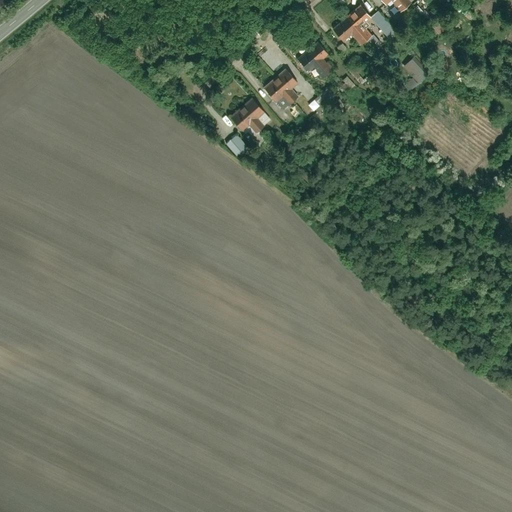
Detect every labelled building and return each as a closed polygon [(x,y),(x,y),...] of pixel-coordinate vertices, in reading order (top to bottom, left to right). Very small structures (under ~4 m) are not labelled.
[(383,0),(388,5),(393,2),(401,12),(412,4),(408,0),(383,0)] [(362,6),(333,31),(345,44),(353,38),(362,48),(372,40),(363,29),(372,21),(362,6)] [(320,42),(299,60),(309,73),(314,69),(323,79),(334,71),(325,58),(331,54),(320,42)] [(290,70),(263,93),(281,114),(300,98),(294,90),(300,83),(290,70)] [(254,98),(232,118),(245,133),(251,127),(257,134),(266,127),(259,121),(266,113),(254,98)]
